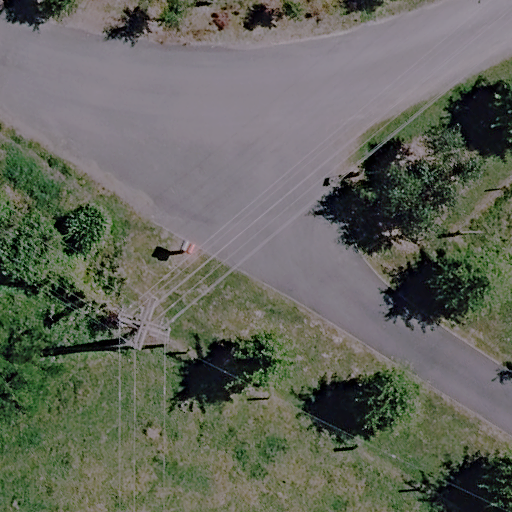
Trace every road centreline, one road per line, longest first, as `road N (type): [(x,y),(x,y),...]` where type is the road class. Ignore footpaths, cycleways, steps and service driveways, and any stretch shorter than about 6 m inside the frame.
road 1 (unknown): [(409,408),(198,180),(325,172),(511,79)]
road 2 (unclassified): [(0,59),(198,180)]
